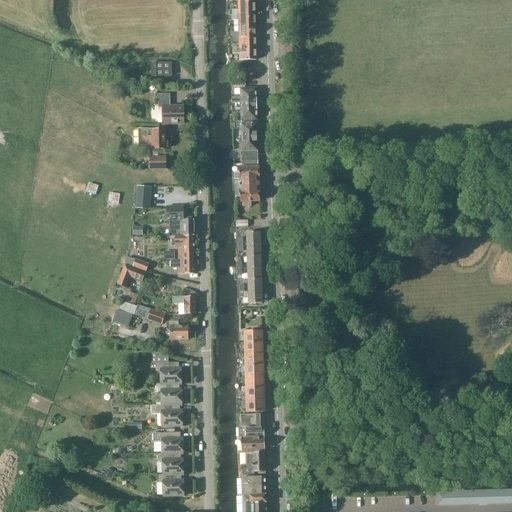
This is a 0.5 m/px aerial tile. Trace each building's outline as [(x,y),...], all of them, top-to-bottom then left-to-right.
[(230,15),(232,15),(255,14),(255,3),(238,3),(238,10),(229,10),(230,15)] [(255,26),(255,14),(232,15),(232,21),(238,21),(239,27),(255,26)] [(233,38),(256,38),(255,26),(239,27),(239,33),(232,33),(233,38)] [(256,48),(256,38),(233,38),(233,43),(239,43),(239,48),(256,48)] [(256,60),(256,48),(239,48),(233,48),(233,55),(239,54),(240,61),(256,60)] [(157,64),(157,63),(152,63),(152,77),(157,77),(157,76),(171,76),(171,64),(157,64)] [(232,100),(257,99),(257,89),(241,89),(241,96),(232,96),(232,100)] [(257,110),(257,99),(232,100),(232,104),(241,104),(241,109),(236,109),(236,111),(257,110)] [(170,101),(158,101),(158,108),(162,108),(162,109),(163,109),(163,123),(163,124),(184,124),(184,123),(184,109),(184,108),(170,108),(170,101)] [(257,121),(257,110),(236,111),(232,111),(232,115),(241,115),(241,121),(257,121)] [(240,128),(241,136),(257,136),(257,124),(240,124),(240,128)] [(138,129),(138,147),(152,147),(152,149),(165,149),(166,129),(138,129)] [(258,165),(257,136),(241,136),(241,152),(245,152),(245,159),(241,159),(242,165),(258,165)] [(148,156),(148,169),(165,170),(165,157),(157,156),(152,156),(148,156)] [(234,179),(239,179),(259,178),(258,167),(239,168),(239,173),(234,173),(234,179)] [(235,191),(259,190),(259,178),(239,179),(240,184),(235,184),(235,191)] [(149,209),(151,186),(136,185),(134,207),(149,209)] [(259,201),(259,190),(235,191),(235,197),(240,197),(240,202),(242,202),(242,206),(251,206),(251,202),(259,201)] [(183,217),(183,206),(166,207),(167,221),(177,220),(177,236),(194,236),(194,220),(192,220),(191,217),(183,217)] [(238,245),(244,244),(247,244),(261,244),(260,232),(247,232),(247,238),(238,238),(238,245)] [(194,236),(177,236),(176,236),(176,247),(178,246),(178,260),(195,260),(194,236)] [(247,256),(261,255),(261,244),(247,244),(247,256)] [(165,259),(175,259),(175,251),(165,251),(165,259)] [(248,268),(261,267),(261,255),(247,256),(248,268)] [(146,271),(149,264),(137,259),(134,266),(146,271)] [(195,274),(195,260),(178,260),(171,260),(171,268),(179,268),(179,274),(195,274)] [(142,282),(145,273),(125,265),(117,284),(126,288),(130,277),(142,282)] [(248,279),(262,279),(261,267),(248,268),(248,279)] [(248,291),(262,290),(262,279),(248,279),(248,291)] [(249,303),(262,302),(262,290),(248,291),(249,303)] [(196,315),(196,297),(173,298),(173,303),(178,303),(179,315),(185,315),(196,315)] [(121,301),(118,309),(133,315),(134,315),(137,307),(121,301)] [(118,309),(113,322),(129,328),(133,315),(118,309)] [(148,318),(147,320),(162,325),(162,324),(165,315),(151,309),(151,310),(148,318)] [(178,327),(178,322),(166,322),(166,329),(170,329),(170,341),(188,340),(188,338),(190,338),(190,333),(188,333),(188,326),(178,327)] [(261,330),(260,327),(254,327),(254,330),(245,331),(245,332),(241,332),(241,335),(245,335),(245,342),(262,342),(262,330),(261,330)] [(242,354),(262,353),(262,345),(262,342),(245,342),(245,349),(242,349),(242,354)] [(168,363),(168,357),(152,352),(152,364),(155,364),(155,371),(160,371),(161,384),(182,384),(181,370),(179,370),(179,363),(168,363)] [(262,365),(262,357),(262,353),(242,354),(242,359),(245,359),(246,364),(240,364),(240,365),(262,365)] [(263,377),(262,365),(240,365),(239,366),(239,368),(241,368),(241,373),(242,373),(242,377),(263,377)] [(263,387),(263,377),(242,377),(243,382),(246,382),(246,388),(263,387)] [(179,391),(179,385),(182,385),(182,384),(161,384),(156,385),(156,392),(161,392),(161,405),(182,405),(182,391),(179,391)] [(243,400),(263,399),(263,387),(246,388),(246,395),(243,395),(243,400)] [(264,412),(263,399),(243,400),(243,405),(246,405),(247,410),(243,410),(243,412),(264,412)] [(180,411),(180,406),(182,406),(182,405),(161,405),(151,406),(151,415),(161,415),(162,427),(183,427),(182,411),(180,411)] [(241,428),(264,428),(263,414),(240,415),(241,428)] [(264,437),(264,428),(241,428),(239,428),(239,437),(264,437)] [(180,439),(180,433),(154,433),(152,435),(152,441),(154,443),(162,443),(162,454),(183,453),(183,439),(180,439)] [(241,452),(246,452),(264,452),(264,437),(239,437),(240,452),(241,452)] [(242,478),(265,477),(265,464),(264,452),(246,452),(246,465),(242,465),(241,465),(241,478),(242,478)] [(181,460),(181,454),(183,454),(183,453),(162,454),(157,454),(157,462),(162,462),(163,475),(184,474),(183,460),(181,460)] [(110,477),(113,471),(107,469),(104,475),(110,477)] [(181,481),(181,475),(184,475),(184,474),(163,475),(158,475),(158,483),(163,483),(163,496),(184,496),(184,481),(181,481)] [(242,495),(266,494),(265,477),(242,478),(241,478),(242,495)] [(39,490),(41,490),(45,492),(48,484),(43,482),(39,490)] [(511,489),(436,492),(436,495),(436,497),(438,497),(438,500),(436,500),(436,506),(479,505),(479,502),(487,501),(487,504),(511,503),(511,489)] [(243,504),(266,503),(266,494),(242,495),(242,504),(243,504)] [(266,511),(266,503),(243,504),(242,504),(242,511),(266,511)]
